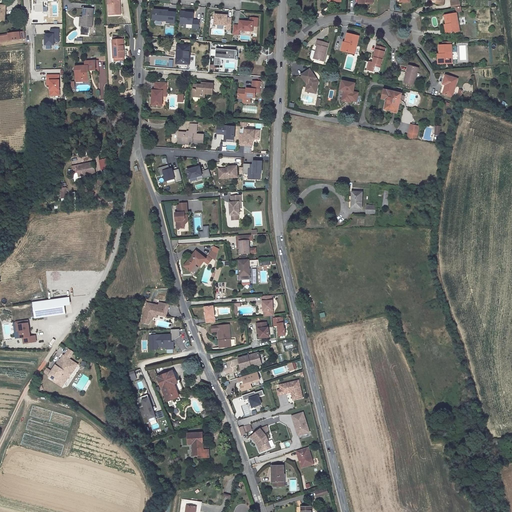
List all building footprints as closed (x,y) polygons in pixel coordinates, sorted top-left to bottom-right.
[(35,4),(35,12),(48,12),(48,7),(43,7),(43,2),(48,2),(47,0),(36,0),(36,4),(35,4)] [(108,0),(109,13),(120,13),(120,2),(117,2),(117,0),(108,0)] [(93,9),(82,7),(82,16),(83,16),(82,27),(92,27),(93,9)] [(168,22),(169,12),(155,10),(154,21),(168,22)] [(457,31),(454,12),(444,14),(445,23),(447,23),(448,32),(457,31)] [(193,22),(193,14),(182,13),(181,25),(191,25),(191,29),(199,29),(200,23),(193,22)] [(231,31),(232,20),(228,20),(228,17),(214,17),(214,27),(227,28),(227,31),(231,31)] [(240,25),(235,24),(234,34),(242,35),(242,31),(254,32),(254,25),(259,26),(260,18),(252,17),(252,22),(240,21),(240,25)] [(165,35),(174,35),(173,25),(165,25),(165,35)] [(45,33),(45,46),(55,46),(54,43),(59,42),(59,28),(51,29),(51,33),(45,33)] [(19,32),(8,33),(9,41),(20,39),(19,32)] [(353,55),(358,37),(347,34),(344,43),(346,44),(344,52),(353,55)] [(124,39),(113,40),(114,58),(125,57),(124,39)] [(323,61),(328,43),(317,40),(316,44),(317,44),(313,58),(323,61)] [(449,40),(443,41),(443,44),(441,44),(438,44),(438,53),(440,52),(441,62),(451,62),(449,40)] [(193,47),(180,46),(179,56),(181,56),(180,64),(190,65),(191,57),(192,57),(193,47)] [(373,57),(371,63),(369,63),(366,70),(373,72),(373,69),(374,66),(378,67),(382,52),(383,48),(375,46),(372,57),(373,57)] [(237,51),(217,48),(215,65),(220,65),(221,58),(236,60),(237,51)] [(89,71),(93,71),(99,70),(98,60),(85,61),(85,66),(75,67),(76,79),(83,79),(84,80),(90,79),(89,74),(89,71)] [(410,85),(415,67),(406,65),(404,72),(403,72),(400,82),(410,85)] [(308,69),(299,74),(305,83),(304,86),(307,87),(306,91),(314,93),(316,81),(314,81),(313,78),(314,78),(308,69)] [(59,95),(59,74),(47,75),(47,85),(50,85),(50,95),(59,95)] [(441,84),(439,90),(439,92),(439,93),(449,95),(454,78),(441,75),(439,83),(441,84)] [(154,89),(153,104),(163,105),(164,94),(164,90),(168,90),(169,81),(157,80),(157,89),(154,89)] [(251,89),(248,89),(248,90),(238,89),(237,99),(242,100),(243,98),(250,99),(255,99),(255,93),(258,93),(259,82),(251,81),(251,89)] [(349,102),(354,84),(343,81),(340,89),(343,90),(341,100),(349,102)] [(202,93),(206,93),(213,94),(214,83),(206,82),(205,84),(198,83),(198,89),(194,88),(193,96),(198,97),(202,93)] [(390,91),(384,89),(381,98),(386,99),(384,109),(396,112),(401,94),(390,91)] [(408,131),(416,133),(417,124),(409,123),(408,131)] [(179,132),(178,144),(190,144),(190,142),(193,143),(193,144),(198,144),(198,143),(204,143),(205,135),(200,135),(193,134),(193,133),(199,133),(199,125),(190,125),(190,134),(182,134),(182,132),(179,132)] [(235,142),(236,127),(219,126),(219,134),(226,134),(226,142),(235,142)] [(261,131),(246,130),(246,135),(241,134),(240,146),(253,147),(254,141),(254,139),(256,139),(261,140),(261,131)] [(110,158),(102,160),(106,176),(114,174),(110,158)] [(96,161),(83,165),(84,168),(79,169),(81,177),(99,172),(96,161)] [(263,180),(264,163),(254,162),(254,166),(246,165),(245,173),(250,173),(250,179),(263,180)] [(83,165),(74,167),(77,178),(81,177),(79,169),(84,168),(83,165)] [(170,165),(160,168),(161,173),(165,171),(166,174),(168,181),(176,178),(177,181),(184,179),(180,168),(173,171),(172,169),(171,169),(170,165)] [(203,177),(200,165),(188,169),(191,181),(203,177)] [(231,168),(221,168),(222,178),(240,177),(239,166),(231,166),(231,168)] [(59,198),(67,198),(66,187),(58,188),(59,198)] [(362,207),(363,191),(353,190),(352,206),(362,207)] [(241,195),(231,196),(232,202),(230,202),(231,215),(232,220),(239,219),(238,214),(239,214),(239,208),(239,202),(242,201),(241,195)] [(182,204),(179,204),(180,212),(176,212),(177,221),(178,228),(185,228),(185,220),(186,219),(186,212),(189,212),(188,203),(182,203),(182,204)] [(376,204),(367,203),(366,213),(375,214),(376,204)] [(204,231),(199,232),(199,238),(209,237),(208,226),(204,227),(204,231)] [(251,235),(236,236),(236,246),(239,246),(239,249),(239,255),(250,254),(255,254),(255,249),(249,250),(249,241),(253,241),(252,235),(251,235)] [(206,259),(196,251),(184,266),(190,271),(197,264),(200,267),(204,262),(206,259)] [(213,260),(209,256),(206,259),(204,262),(208,265),(213,260)] [(238,261),(239,275),(241,275),(241,283),(249,283),(249,268),(259,267),(259,260),(238,261)] [(67,313),(64,296),(33,301),(35,317),(67,313)] [(262,302),(263,311),(264,311),(264,317),(275,315),(273,301),(273,302),(272,296),(262,297),(261,297),(261,302),(262,302)] [(167,314),(167,302),(156,302),(157,305),(145,306),(146,326),(152,326),(151,321),(154,321),(154,317),(158,317),(157,314),(167,314)] [(231,304),(232,316),(235,315),(235,308),(240,307),(240,304),(231,304)] [(204,308),(206,324),(214,323),(212,307),(204,308)] [(275,327),(276,337),(284,336),(282,317),(272,318),(273,327),(275,327)] [(32,335),(29,319),(19,321),(21,330),(22,337),(24,337),(25,343),(38,341),(37,335),(32,335)] [(256,329),(257,340),(267,338),(266,328),(264,328),(264,323),(253,324),(254,330),(256,329)] [(218,341),(219,350),(230,349),(229,341),(228,341),(227,334),(228,334),(227,327),(216,328),(217,338),(219,337),(219,340),(218,341)] [(174,349),(174,343),(171,343),(171,340),(173,340),(180,336),(179,329),(170,330),(171,335),(149,336),(150,350),(158,350),(158,348),(166,347),(167,349),(174,349)] [(291,341),(284,343),(286,350),(293,348),(291,341)] [(68,348),(65,354),(70,357),(73,351),(68,348)] [(78,363),(63,354),(58,363),(60,365),(58,368),(56,367),(50,375),(58,380),(59,379),(65,383),(70,376),(68,374),(71,370),(73,371),(78,363)] [(258,354),(238,359),(241,370),(250,367),(250,365),(260,363),(258,354)] [(153,368),(145,369),(150,383),(156,381),(155,377),(156,376),(153,368)] [(171,372),(157,378),(167,403),(173,400),(180,397),(175,383),(171,372)] [(252,374),(232,380),(233,384),(237,383),(238,387),(234,388),(236,394),(246,391),(245,386),(249,385),(248,382),(254,381),(252,374)] [(58,380),(54,378),(53,380),(63,386),(65,383),(59,379),(58,380)] [(300,381),(279,385),(280,389),(277,390),(278,396),(291,394),(292,401),(304,398),(300,381)] [(265,392),(263,387),(243,394),(248,408),(266,400),(262,393),(265,392)] [(142,406),(137,407),(138,412),(150,408),(146,395),(140,397),(142,406)] [(150,408),(138,412),(139,416),(145,415),(146,420),(153,418),(150,408)] [(304,412),(292,415),(298,436),(311,433),(304,412)] [(260,429),(250,436),(256,444),(260,452),(270,448),(265,436),(260,429)] [(191,447),(191,458),(196,458),(196,461),(202,461),(202,457),(207,457),(207,449),(202,449),(201,436),(187,436),(187,447),(191,447)] [(289,440),(280,443),(282,449),(291,446),(289,440)] [(298,452),(303,469),(313,466),(311,460),(314,459),(310,448),(298,452)] [(283,466),(272,466),(272,483),(275,483),(275,487),(285,487),(285,478),(283,478),(283,466)] [(317,497),(329,494),(328,489),(315,492),(317,497)] [(186,499),(184,511),(198,511),(200,501),(197,501),(186,499)]
